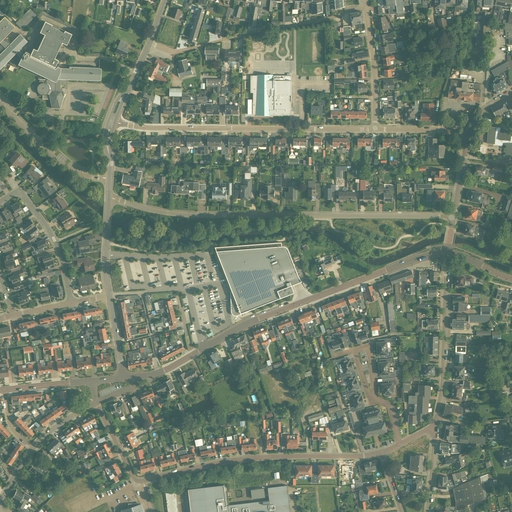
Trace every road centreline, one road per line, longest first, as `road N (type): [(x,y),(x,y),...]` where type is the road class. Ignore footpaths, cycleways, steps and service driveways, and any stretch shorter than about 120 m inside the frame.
road 1 (residential): [(453,217),(187,215),(108,196)]
road 2 (tertiary): [(193,354),(250,321),(432,254)]
road 3 (residential): [(137,480),(230,461),(381,452)]
road 4 (residential): [(149,43),(173,52),(364,8)]
road 5 (residential): [(435,428),(447,253)]
road 6 (residential): [(0,201),(20,192),(47,228),(71,303)]
road 7 (residential): [(109,178),(72,171),(0,104)]
road 8 (residential): [(249,128),(115,121)]
road 9 (residential): [(374,129),(364,8)]
